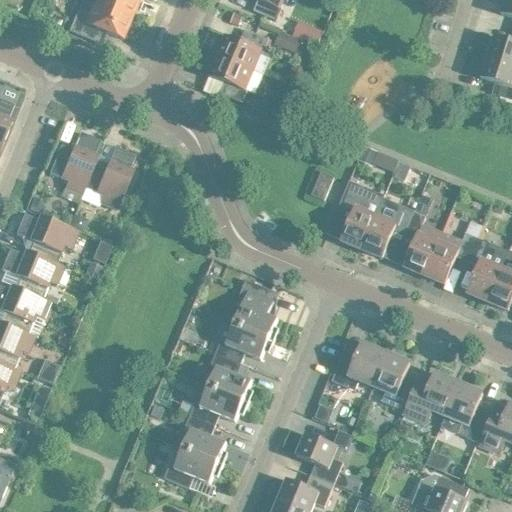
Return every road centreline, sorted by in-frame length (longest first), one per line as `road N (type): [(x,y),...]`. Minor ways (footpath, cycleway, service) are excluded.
road 1 (residential): [(334,283),(239,242),(198,144),(148,107)]
road 2 (residential): [(334,283),(243,511)]
road 3 (residential): [(511,355),(334,283)]
road 4 (residential): [(0,187),(48,67)]
